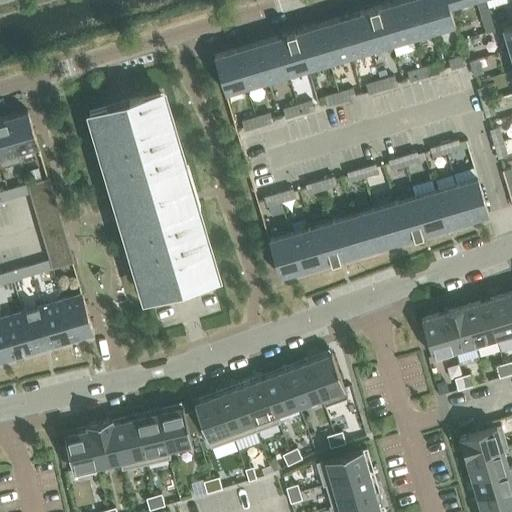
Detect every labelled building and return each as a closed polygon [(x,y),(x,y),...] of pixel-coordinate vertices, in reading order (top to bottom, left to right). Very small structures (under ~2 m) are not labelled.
[(401,0),(396,0),(381,5),(392,42),(413,36),(401,0)] [(424,0),(401,0),(413,36),(433,30),(424,0)] [(424,0),(433,30),(454,24),(447,0),(424,0)] [(447,0),(454,24),(455,24),(450,5),(467,0),(447,0)] [(490,12),(486,0),(477,0),(481,14),(490,12)] [(381,5),(360,11),(371,49),(392,42),(381,5)] [(360,11),(339,17),(351,55),(371,49),(360,11)] [(490,12),(481,14),(486,31),(495,29),(490,12)] [(339,17),(319,23),(330,61),(351,55),(339,17)] [(319,23),(298,29),(309,67),(330,61),(319,23)] [(511,23),(503,26),(509,48),(511,46),(511,23)] [(298,29),(277,35),(289,73),(309,67),(298,29)] [(277,35),(257,41),(268,79),(289,73),(277,35)] [(257,41),(236,48),(247,85),(268,79),(257,41)] [(236,48),(214,54),(226,92),(247,85),(236,48)] [(463,54),(449,59),(451,67),(466,63),(463,54)] [(479,57),(470,60),(474,74),(483,72),(479,57)] [(436,62),(422,67),(424,75),(439,71),(436,62)] [(408,71),(410,77),(410,80),(424,75),(422,67),(408,71)] [(395,75),(380,79),(383,88),(397,83),(395,75)] [(380,79),(366,83),(369,92),(383,88),(380,79)] [(487,84),(480,86),(478,87),(482,101),(491,98),(487,84)] [(353,87),(339,91),(342,100),(356,96),(353,87)] [(339,91),(325,95),(327,104),(342,100),(339,91)] [(106,104),(109,114),(92,119),(111,184),(116,183),(122,203),(117,204),(118,205),(123,204),(128,224),(123,225),(143,290),(217,268),(197,203),(192,205),(187,185),(192,183),(191,182),(186,184),(180,164),(185,162),(166,97),(146,103),(144,96),(128,101),(121,103),(120,99),(106,104)] [(491,98),(482,101),(486,115),(495,113),(491,98)] [(312,99),(298,103),(300,112),(315,108),(312,99)] [(298,103),(283,108),(286,116),(300,112),(298,103)] [(39,147),(28,109),(8,115),(21,160),(19,153),(39,147)] [(270,111),(256,116),(259,125),(273,120),(270,111)] [(21,160),(8,115),(0,117),(0,161),(1,166),(21,160)] [(256,116),(242,120),(245,129),(259,125),(256,116)] [(503,140),(499,125),(490,128),(494,142),(503,140)] [(459,138),(444,142),(447,151),(461,147),(459,138)] [(508,154),(503,140),(494,142),(499,157),(508,154)] [(430,146),(431,149),(433,155),(447,151),(444,142),(430,146)] [(417,150),(403,155),(406,163),(420,159),(417,150)] [(389,159),(390,161),(391,168),(406,163),(403,155),(389,159)] [(376,163),(362,167),(364,176),(379,171),(376,163)] [(30,170),(33,181),(42,179),(38,167),(30,170)] [(347,171),(348,174),(350,180),(364,176),(362,167),(347,171)] [(511,168),(511,167),(503,170),(507,184),(511,182),(511,168)] [(334,175),(320,179),(323,188),(337,184),(334,175)] [(478,175),(456,181),(467,219),(489,213),(478,175)] [(44,187),(42,179),(28,183),(30,191),(44,187)] [(320,179),(306,183),(309,192),(323,188),(320,179)] [(467,219),(456,181),(435,188),(447,225),(467,219)] [(30,191),(28,183),(13,187),(16,196),(30,191)] [(293,187),(279,191),(281,200),(296,196),(293,187)] [(447,225),(435,188),(415,194),(426,232),(447,225)] [(264,196),(265,198),(267,205),(281,200),(279,191),(264,196)] [(426,232),(415,194),(394,200),(405,238),(426,232)] [(405,238),(394,200),(373,206),(384,244),(405,238)] [(384,244),(373,206),(353,212),(364,250),(384,244)] [(353,212),(332,218),(343,256),(364,250),(353,212)] [(332,218),(311,224),(322,262),(343,256),(332,218)] [(311,224),(290,231),(302,268),(322,262),(311,224)] [(290,231),(269,237),(280,275),(302,268),(290,231)] [(67,263),(64,254),(50,259),(52,267),(67,263)] [(52,267),(50,259),(36,263),(38,271),(52,267)] [(28,274),(25,266),(11,270),(13,279),(28,274)] [(0,282),(13,279),(11,270),(0,273),(0,282)] [(93,330),(82,292),(62,298),(73,336),(93,330)] [(506,293),(485,299),(491,318),(496,334),(498,340),(511,335),(511,313),(511,312),(506,293)] [(73,336),(62,298),(42,304),(54,342),(73,336)] [(491,318),(485,299),(465,306),(470,324),(475,340),(477,346),(498,340),(496,334),(491,318)] [(54,342),(42,304),(23,310),(34,347),(54,342)] [(465,306),(444,312),(450,330),(454,346),(456,352),(477,346),(475,340),(470,324),(465,306)] [(34,347),(23,310),(3,316),(14,353),(34,347)] [(450,330),(444,312),(424,318),(429,336),(434,352),(436,359),(456,352),(454,346),(450,330)] [(0,316),(0,357),(14,353),(3,316),(0,316)] [(332,351),(308,359),(322,396),(325,405),(349,396),(345,387),(332,351)] [(322,396),(308,359),(286,368),(299,404),(322,396)] [(508,374),(504,362),(497,365),(500,376),(508,374)] [(299,404),(286,368),(263,376),(277,412),(278,412),(299,404)] [(471,372),(463,375),(466,386),(474,384),(471,372)] [(466,386),(463,375),(455,377),(459,389),(466,386)] [(277,412),(263,376),(241,384),(257,430),(281,421),(278,412),(277,412)] [(436,382),(440,394),(449,391),(446,379),(436,382)] [(257,430),(241,384),(218,392),(235,438),(257,430)] [(235,438),(218,392),(195,401),(211,447),(235,438)] [(192,442),(184,404),(159,410),(168,448),(169,448),(192,442)] [(168,448),(159,410),(136,415),(147,463),(171,457),(169,448),(168,448)] [(147,463),(136,415),(113,421),(112,421),(121,459),(120,459),(123,468),(147,463)] [(112,421),(113,421),(112,416),(87,422),(88,427),(89,427),(98,464),(120,459),(121,459),(112,421)] [(501,423),(460,435),(466,456),(508,444),(501,423)] [(88,427),(65,432),(67,443),(63,444),(67,461),(71,460),(74,470),(98,464),(89,427),(88,427)] [(346,442),(343,430),(335,432),(339,444),(346,442)] [(339,444),(335,432),(327,434),(331,446),(339,444)] [(508,444),(466,456),(472,477),(509,466),(503,447),(508,446),(508,444)] [(298,446),(290,450),(296,460),(303,457),(298,446)] [(323,484),(326,484),(325,482),(369,469),(362,447),(316,460),(323,484)] [(296,460),(290,450),(283,453),(288,464),(296,460)] [(245,468),(249,479),(257,477),(253,466),(245,468)] [(511,475),(509,466),(472,477),(478,499),(511,488),(511,475)] [(325,482),(326,484),(331,503),(332,505),(376,492),(375,490),(369,469),(325,482)] [(219,476),(211,478),(215,490),(223,487),(219,476)] [(215,490),(211,478),(204,480),(207,492),(215,490)] [(300,490),(298,483),(286,486),(289,494),(300,490)] [(511,488),(478,499),(482,511),(508,511),(511,511),(511,488)] [(331,503),(329,504),(331,511),(381,511),(379,505),(384,503),(380,489),(375,490),(376,492),(332,505),(331,503)] [(291,501),(302,498),(300,490),(289,494),(291,501)] [(162,492),(154,495),(157,506),(165,504),(162,492)] [(157,506),(154,495),(146,497),(150,509),(157,506)]
